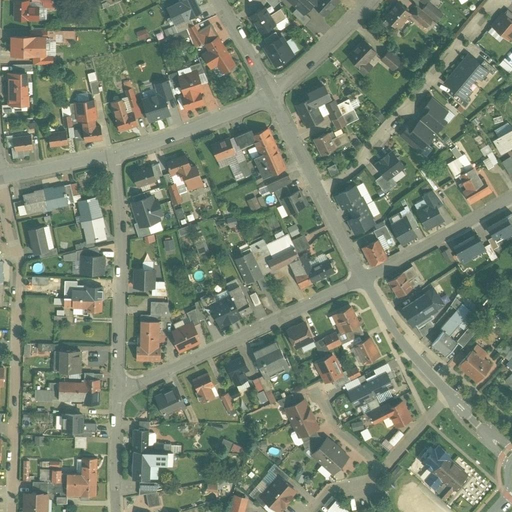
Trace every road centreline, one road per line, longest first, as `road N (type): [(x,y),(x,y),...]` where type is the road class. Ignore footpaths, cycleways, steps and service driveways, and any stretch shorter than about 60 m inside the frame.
road 1 (residential): [(118,390),(364,273)]
road 2 (residential): [(321,191),(415,102),(501,0)]
road 3 (residential): [(4,179),(22,268),(17,429)]
road 4 (residential): [(122,153),(127,257),(118,390)]
road 5 (residential): [(364,273),(511,188)]
road 6 (residential): [(272,88),(122,153)]
road 7 (residential): [(448,397),(364,273)]
road 8 (residential): [(272,88),(368,0)]
road 9 (residential): [(116,511),(118,390)]
road 10 (residential): [(122,153),(4,179)]
